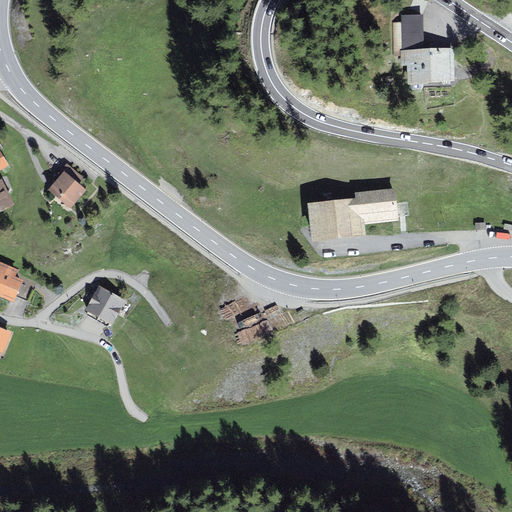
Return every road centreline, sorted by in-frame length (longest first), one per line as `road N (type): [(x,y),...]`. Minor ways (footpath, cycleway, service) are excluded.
road 1 (primary): [(486,258),(358,286),(282,282),(222,248),(34,103),(6,69)]
road 2 (primary): [(270,0),(263,62),(290,105),(317,121),(511,165)]
road 3 (track): [(151,423),(333,427)]
road 4 (residential): [(40,325),(108,274),(128,277),(170,322)]
road 5 (residential): [(40,325),(101,340),(151,423)]
